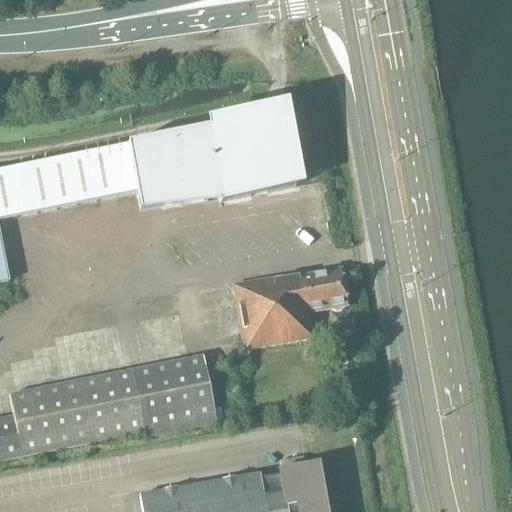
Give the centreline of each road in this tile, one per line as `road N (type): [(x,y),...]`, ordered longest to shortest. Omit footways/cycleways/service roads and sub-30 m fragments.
road 1 (secondary): [(349,0),(447,511)]
road 2 (secondary): [(477,511),(385,0)]
road 3 (trunk): [(45,32),(349,0)]
road 4 (trunk): [(170,0),(45,32)]
